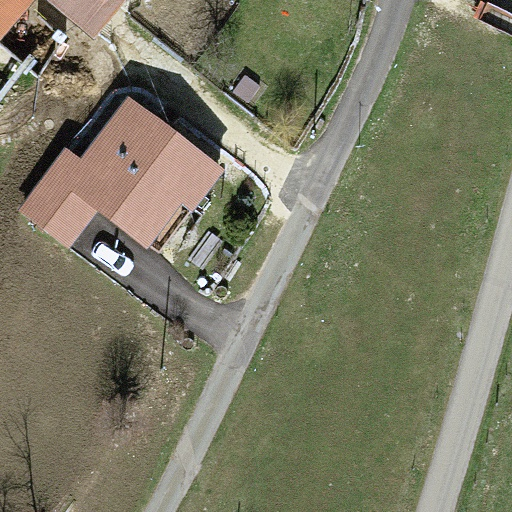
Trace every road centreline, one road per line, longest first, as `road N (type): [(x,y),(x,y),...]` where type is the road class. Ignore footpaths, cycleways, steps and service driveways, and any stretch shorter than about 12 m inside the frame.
road 1 (track): [(152,511),(216,397),(397,0)]
road 2 (unclassified): [(511,253),(436,511)]
